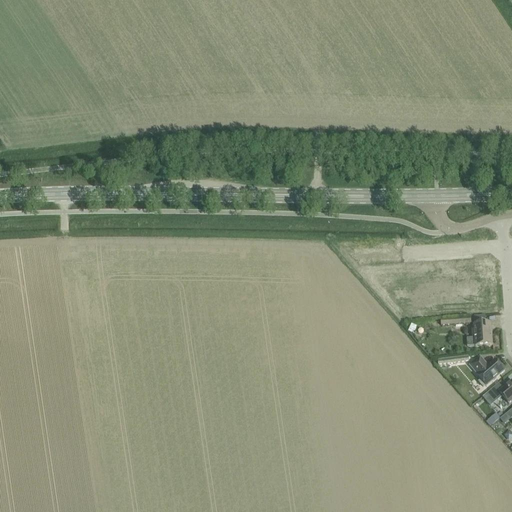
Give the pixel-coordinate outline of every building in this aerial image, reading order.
[(441,322),(436,322),(437,329),(442,328),(442,326),(454,325),(458,325),(465,324),(471,324),(472,326),(474,326),(477,325),(476,318),(441,321),(441,322)] [(467,340),(467,348),(493,346),(491,324),(477,325),(474,326),(475,340),(467,340)] [(488,367),(480,358),(472,365),(470,367),(478,376),(477,376),(481,381),(478,382),(484,389),(486,387),(504,371),(495,361),(488,367)] [(511,402),(511,382),(505,388),(501,383),(490,392),(498,401),(502,397),(509,405),(511,402)] [(492,426),(500,420),(496,414),(488,421),(492,426)]
